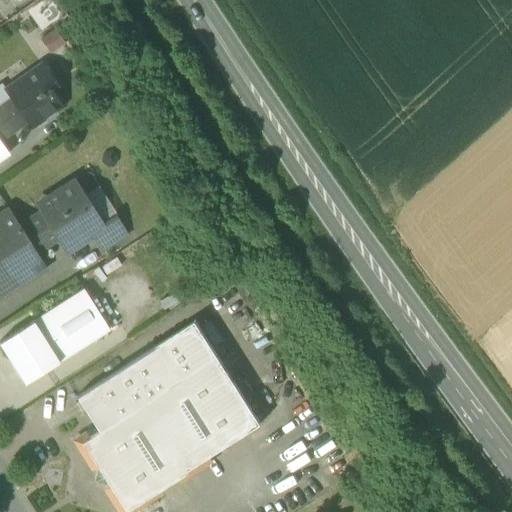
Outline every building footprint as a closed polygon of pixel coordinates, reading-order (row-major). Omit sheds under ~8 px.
[(39,36),(50,54),(65,44),(54,27),(39,36)] [(11,97),(12,98),(28,121),(30,125),(59,105),(47,88),(54,83),(42,66),(20,81),(25,88),(11,97)] [(7,90),(11,97),(25,88),(20,81),(7,90)] [(19,127),(28,121),(12,98),(3,104),(19,127)] [(0,105),(0,140),(19,127),(3,104),(0,105)] [(0,159),(9,154),(0,141),(0,159)] [(59,237),(79,241),(92,233),(101,227),(100,226),(73,183),(39,205),(42,210),(59,237)] [(0,297),(46,269),(36,252),(19,225),(8,208),(0,213),(0,297)] [(42,210),(19,225),(36,252),(59,237),(42,210)] [(92,233),(101,247),(126,231),(116,216),(100,226),(101,227),(92,233)] [(67,249),(79,241),(59,237),(67,249)] [(93,238),(66,253),(59,240),(38,251),(50,273),(98,246),(93,238)] [(83,289),(32,321),(58,362),(109,329),(83,289)] [(0,344),(24,383),(58,362),(32,321),(0,341),(0,344)] [(108,485),(124,511),(160,488),(164,494),(178,485),(174,479),(211,456),(215,462),(228,453),(225,447),(260,424),(195,321),(76,397),(98,432),(81,442),(97,468),(94,482),(108,485)]
